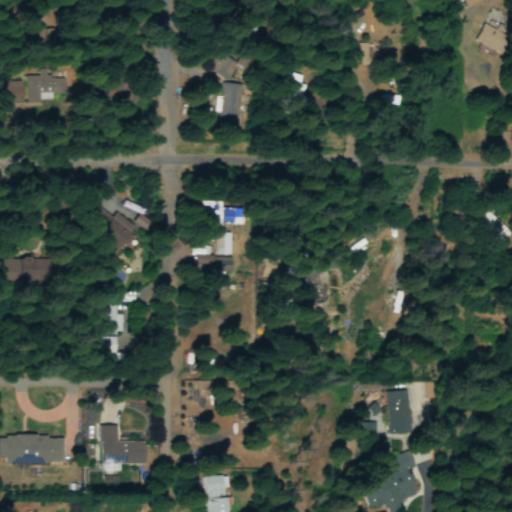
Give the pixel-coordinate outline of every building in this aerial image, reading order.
[(456,0),(464,12),(482,1),(481,0),(456,0)] [(473,43),(499,55),(507,37),(481,26),(473,43)] [(221,96),(234,63),(212,54),(204,75),(216,79),(211,92),(221,96)] [(301,77),(286,74),(280,98),(301,103),(304,87),(299,86),(301,77)] [(239,131),(242,86),(222,85),(219,129),(239,131)] [(194,274),(229,274),(230,235),(222,235),(222,226),(242,226),(242,210),(221,210),(221,203),(201,203),(201,226),(212,226),(212,254),(194,254),(194,274)] [(106,215),(95,209),(88,222),(99,228),(106,215)] [(135,234),(115,215),(94,237),(114,256),(135,234)] [(120,316),(114,316),(115,305),(98,305),(97,336),(120,336),(120,316)] [(114,338),(97,338),(96,354),(114,355),(114,338)] [(383,394),(388,437),(411,434),(406,392),(383,394)] [(95,425),(114,425),(114,443),(141,443),(141,464),(95,464),(95,425)] [(0,437),(0,458),(11,459),(11,464),(43,465),(43,460),(57,460),(58,439),(43,439),(43,435),(11,435),(11,438),(0,437)] [(359,486),(367,511),(381,508),(382,511),(397,511),(395,504),(413,498),(405,472),(413,470),(408,453),(390,458),(395,475),(359,486)] [(201,478),(201,511),(223,511),(222,489),(225,489),(224,478),(201,478)]
